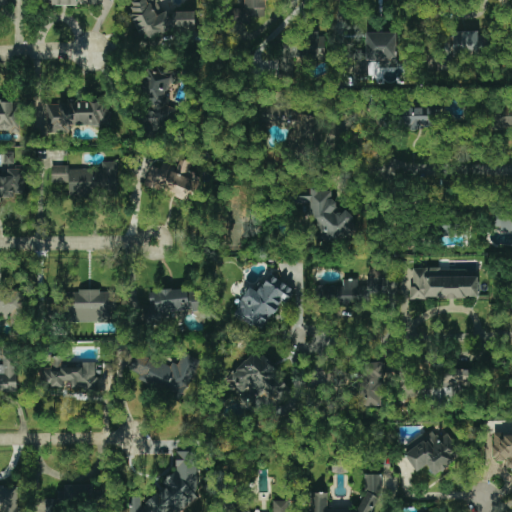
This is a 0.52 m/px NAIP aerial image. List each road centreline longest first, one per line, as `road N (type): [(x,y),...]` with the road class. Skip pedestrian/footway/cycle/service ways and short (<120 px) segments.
road 1 (residential): [(511,335),(306,340)]
road 2 (residential): [(156,243),(0,244)]
road 3 (residential): [(133,437),(0,438)]
road 4 (residential): [(511,168),(387,169)]
